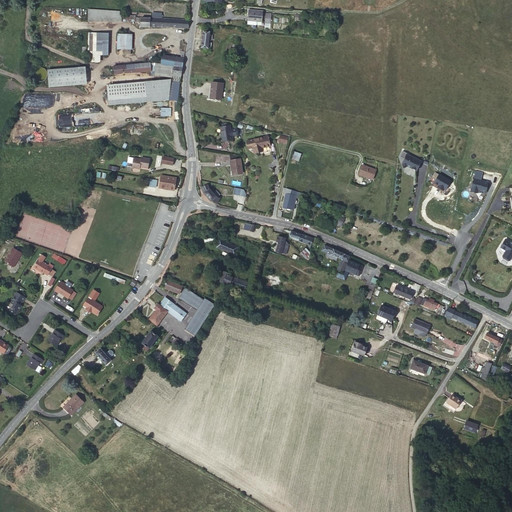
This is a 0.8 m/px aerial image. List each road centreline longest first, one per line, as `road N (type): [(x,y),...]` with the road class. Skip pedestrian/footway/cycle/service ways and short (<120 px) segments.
road 1 (tertiary): [(488,315),(332,242),(188,200)]
road 2 (secondary): [(188,200),(185,91),(196,0)]
road 3 (secondary): [(96,339),(149,284),(188,200)]
road 4 (unclassified): [(488,315),(414,427),(407,452)]
road 5 (secondary): [(0,441),(96,339)]
road 6 (residential): [(96,339),(45,305),(24,335),(0,320)]
